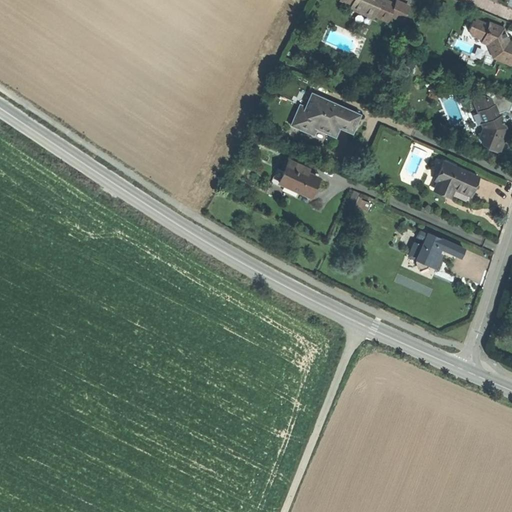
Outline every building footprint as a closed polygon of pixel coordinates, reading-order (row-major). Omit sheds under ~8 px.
[(341,0),(351,4),(350,7),(373,17),(375,15),(388,20),(390,14),(403,20),(406,13),(409,7),(395,1),(394,4),(383,0),(341,0)] [(511,59),(511,42),(509,42),(503,29),(489,23),(488,25),(476,20),(475,22),(472,21),(469,29),(471,34),(482,39),(482,41),(488,44),(493,57),(510,64),(511,59)] [(511,99),(487,89),(484,96),(492,99),(494,104),(495,104),(499,113),(505,110),(509,112),(511,103),(511,99)] [(305,108),(312,94),(306,91),(300,106),(305,108)] [(359,115),(312,94),(305,108),(300,106),(291,125),(313,134),(316,127),(334,136),(339,126),(351,132),(355,123),(359,115)] [(502,146),(505,139),(503,134),(505,128),(505,126),(503,125),(501,120),(501,118),(499,113),(495,104),(494,104),(492,99),(484,96),(482,96),(476,98),(474,102),(478,112),(479,112),(484,123),(482,124),(483,127),(479,137),(482,143),(486,145),(486,147),(499,152),(502,146)] [(307,169),(288,161),(279,183),(309,196),(313,188),(317,178),(306,173),(307,169)] [(478,177),(443,161),(435,180),(437,181),(434,188),(447,193),(450,187),(454,188),(470,195),(474,185),(478,177)] [(360,193),(353,190),(347,203),(354,206),(360,193)] [(460,257),(464,249),(421,229),(417,238),(424,241),(422,245),(415,242),(409,256),(416,259),(420,268),(435,262),(438,264),(440,258),(442,255),(439,253),(441,249),(460,257)]
